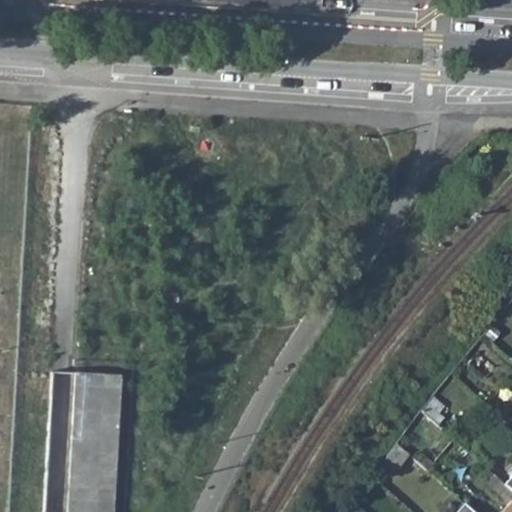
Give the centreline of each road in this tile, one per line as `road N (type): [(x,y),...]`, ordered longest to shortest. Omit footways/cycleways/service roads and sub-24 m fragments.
road 1 (tertiary): [(0,44),(511,81)]
road 2 (tertiary): [(511,43),(0,7)]
